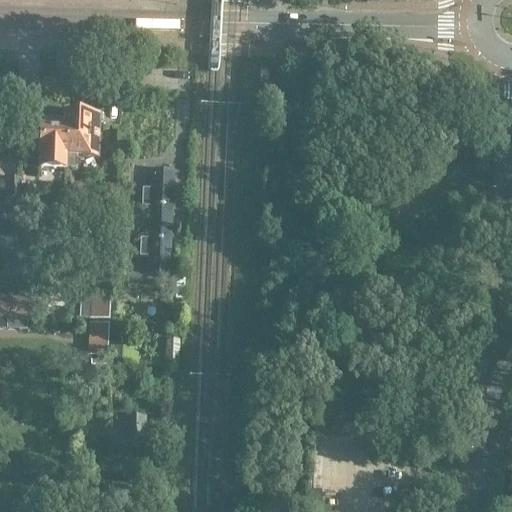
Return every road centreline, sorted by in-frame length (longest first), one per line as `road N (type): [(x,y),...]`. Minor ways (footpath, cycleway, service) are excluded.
road 1 (tertiary): [(0,19),(476,25)]
road 2 (tertiary): [(478,511),(511,162)]
